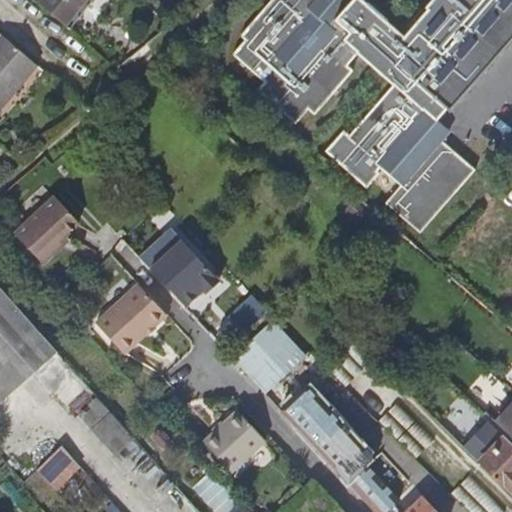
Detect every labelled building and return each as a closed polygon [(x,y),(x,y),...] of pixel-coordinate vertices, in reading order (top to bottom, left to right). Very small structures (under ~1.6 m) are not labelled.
[(87,0),(41,0),(38,4),(65,27),(87,0)] [(511,0),(433,0),(404,33),(366,0),(359,0),(357,4),(352,0),(267,0),(240,31),(245,35),(232,50),(263,78),(256,86),(294,120),(307,106),(314,112),(353,68),(347,63),(357,52),(393,83),(349,132),(343,127),(323,149),(365,185),(378,170),(375,168),(380,163),(400,181),(382,201),(416,231),(473,167),(440,138),(448,128),(436,118),(446,106),(449,109),(475,79),(469,74),(481,61),(486,65),(511,35),(511,32),(509,30),(511,26),(511,0)] [(20,51),(2,36),(0,39),(0,120),(2,118),(0,115),(0,104),(34,63),(30,60),(20,51)] [(83,221),(60,196),(33,221),(31,219),(19,230),(47,262),(69,242),(65,238),(83,221)] [(156,272),(191,309),(208,293),(211,295),(224,283),(186,243),(156,272)] [(462,285),(454,279),(443,292),(450,299),(458,290),(462,285)] [(172,313),(143,282),(100,321),(129,353),(172,313)] [(0,373),(17,392),(61,352),(0,283),(0,373)] [(472,293),(462,285),(458,290),(468,298),(472,293)] [(235,313),(249,328),(271,307),(257,292),(235,313)] [(443,292),(438,298),(445,305),(450,299),(443,292)] [(426,312),(433,319),(445,305),(438,298),(426,312)] [(240,363),(271,397),(311,361),(280,327),(240,363)] [(374,359),(355,340),(348,347),(368,365),(374,359)] [(365,367),(346,348),(339,356),(357,375),(365,367)] [(328,366),(347,386),(355,377),(336,359),(328,366)] [(0,407),(17,392),(0,373),(0,407)] [(279,405),(377,511),(396,511),(404,505),(372,470),(381,461),(313,388),(300,399),(293,392),(279,405)] [(511,389),(491,414),(497,420),(511,402),(511,389)] [(119,456),(138,438),(100,398),(81,415),(119,456)] [(511,402),(497,420),(511,433),(511,402)] [(392,412),(428,449),(437,439),(402,403),(392,412)] [(242,411),(207,444),(233,473),(268,441),(242,411)] [(382,421),(418,459),(426,451),(390,414),(382,421)] [(484,464),(511,491),(511,445),(507,440),(484,464)] [(64,446),(40,469),(58,488),(82,466),(64,446)] [(252,511),(214,470),(188,495),(202,511),(252,511)] [(465,487),(489,511),(507,511),(474,478),(465,487)] [(454,497),(468,511),(485,511),(463,489),(454,497)] [(403,511),(439,511),(420,492),(408,502),(410,504),(403,511)]
